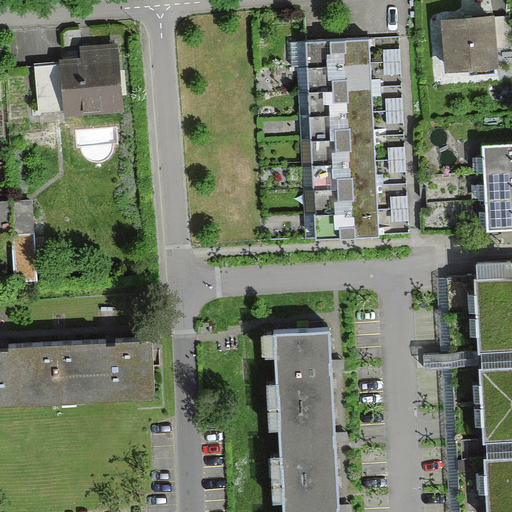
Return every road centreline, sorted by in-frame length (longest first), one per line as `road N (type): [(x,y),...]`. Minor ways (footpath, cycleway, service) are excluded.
road 1 (residential): [(155,6),(190,511)]
road 2 (residential): [(0,20),(155,6)]
